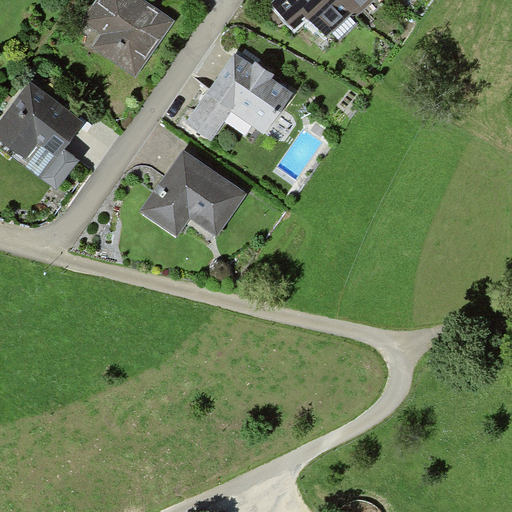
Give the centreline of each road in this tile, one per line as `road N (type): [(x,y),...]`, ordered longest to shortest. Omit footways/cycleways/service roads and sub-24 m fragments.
road 1 (residential): [(409,349),(46,248)]
road 2 (residential): [(46,248),(225,10)]
road 3 (residential): [(212,504),(317,457),(387,410),(405,378),(409,349)]
